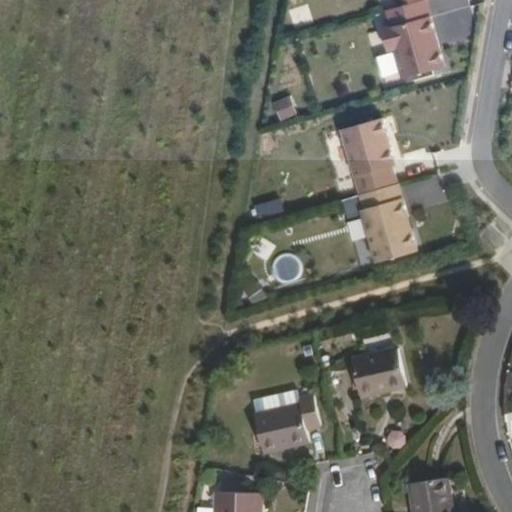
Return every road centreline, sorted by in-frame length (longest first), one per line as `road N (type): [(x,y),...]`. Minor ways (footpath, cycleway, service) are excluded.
road 1 (track): [(184,511),(213,336),(511,258)]
road 2 (residential): [(511,208),(488,184),(479,144),(502,0)]
road 3 (residential): [(511,507),(490,442),(487,376),(511,308)]
